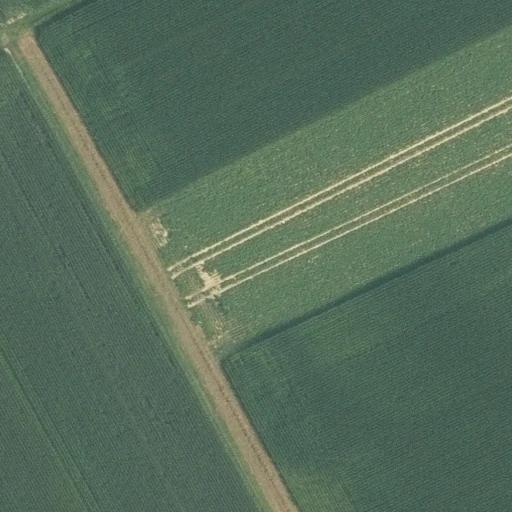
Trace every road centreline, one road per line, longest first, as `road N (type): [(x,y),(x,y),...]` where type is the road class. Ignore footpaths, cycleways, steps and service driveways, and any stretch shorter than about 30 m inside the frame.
road 1 (track): [(267,511),(0,22)]
road 2 (track): [(0,57),(14,37),(63,29),(124,0)]
